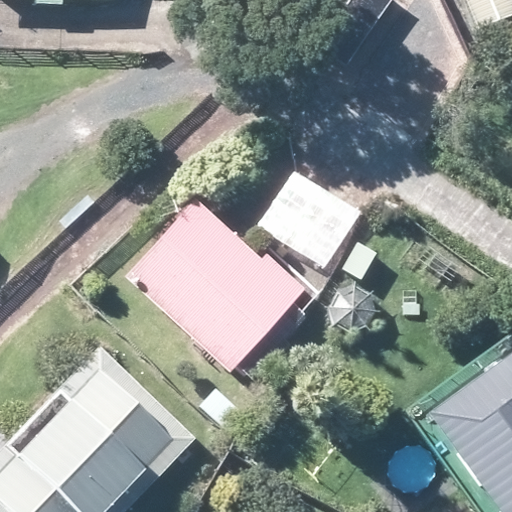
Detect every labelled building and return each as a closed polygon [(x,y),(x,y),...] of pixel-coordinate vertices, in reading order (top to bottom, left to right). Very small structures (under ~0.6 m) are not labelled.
[(394,0),(273,0),(264,14),(302,40),(322,52),(348,70),(394,0)] [(327,173),(287,241),(323,262),(363,195),(327,173)] [(129,279),(232,372),(307,290),(270,256),(264,263),(198,203),(129,279)] [(380,312),(374,293),(355,285),(337,293),(329,311),(336,329),(355,337),(373,330),(380,312)] [(125,511),(196,439),(102,348),(19,434),(0,454),(0,511),(125,511)] [(511,511),(511,358),(433,415),(502,511),(511,511)]
